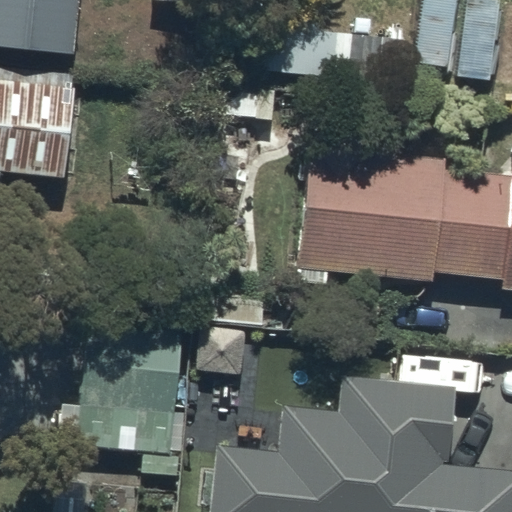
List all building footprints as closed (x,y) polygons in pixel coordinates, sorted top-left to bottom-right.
[(79,0),(0,0),(0,46),(74,54),(79,0)] [(0,67),(0,170),(68,175),(76,73),(0,67)] [(310,132),(296,269),(432,283),(433,271),(503,278),(502,292),(511,292),(511,169),(511,176),(445,169),(446,158),(371,150),(372,138),(310,132)] [(181,326),(88,319),(76,445),(142,450),(141,472),(177,474),(179,454),(172,454),(181,326)] [(214,443),(207,511),(511,511),(511,468),(447,462),(455,387),(341,375),(338,409),(282,403),(277,449),(214,443)]
